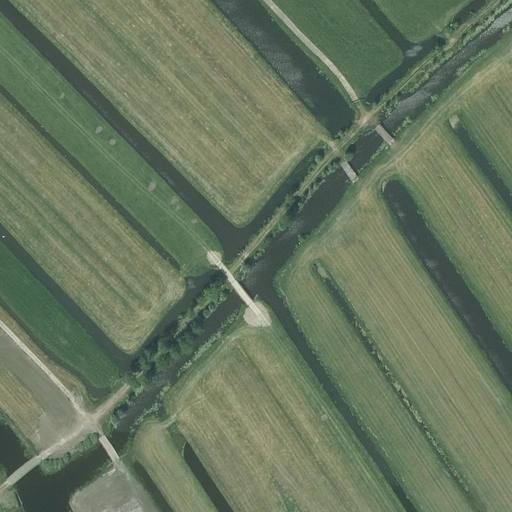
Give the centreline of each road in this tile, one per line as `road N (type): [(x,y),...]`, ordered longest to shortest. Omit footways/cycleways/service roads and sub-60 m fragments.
road 1 (track): [(0,489),(88,424),(367,117),(497,0)]
road 2 (track): [(149,511),(70,398),(0,323)]
road 3 (track): [(367,117),(266,0)]
